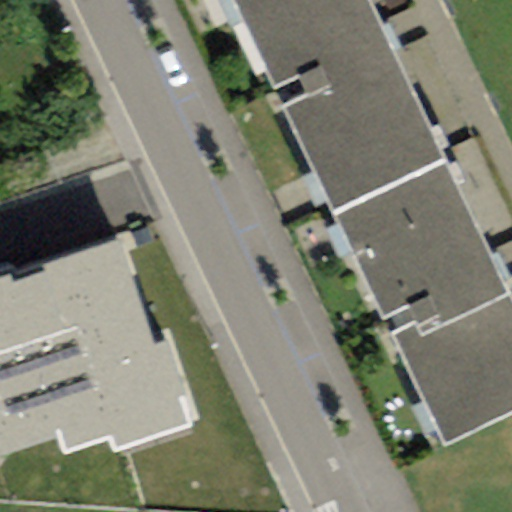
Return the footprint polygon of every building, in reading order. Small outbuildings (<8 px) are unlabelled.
[(390,47),(367,0),(230,0),(271,88),(296,76),(302,88),(390,47)] [(444,162),(390,47),(302,88),(306,96),(282,107),(332,214),(444,162)] [(508,298),(444,162),(332,214),(389,336),(415,324),(421,338),(508,298)] [(0,261),(13,257),(0,219),(0,261)] [(0,457),(58,438),(63,454),(110,438),(115,453),(189,428),(179,398),(184,397),(166,343),(154,347),(117,240),(0,280),(0,457)] [(511,413),(511,306),(508,298),(421,338),(415,324),(389,336),(441,447),(511,413)]
